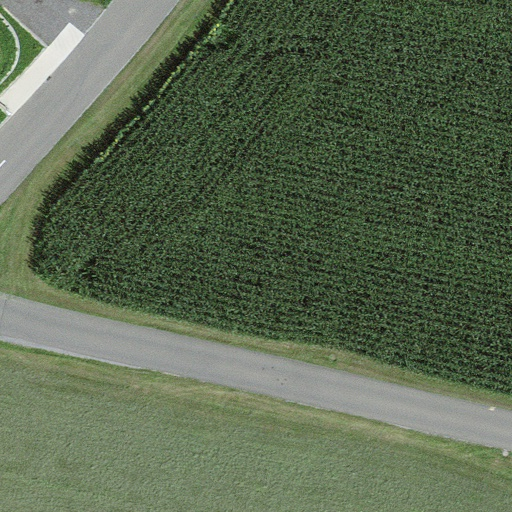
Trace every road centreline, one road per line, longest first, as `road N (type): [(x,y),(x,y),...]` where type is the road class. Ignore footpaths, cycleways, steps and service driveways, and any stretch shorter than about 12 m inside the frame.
road 1 (unclassified): [(511,433),(0,314)]
road 2 (unclassified): [(153,0),(0,169)]
